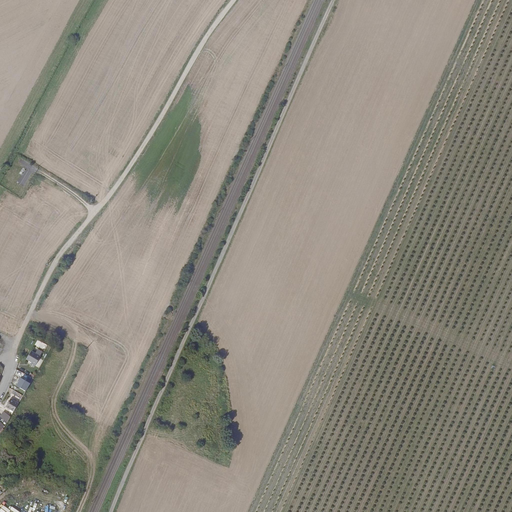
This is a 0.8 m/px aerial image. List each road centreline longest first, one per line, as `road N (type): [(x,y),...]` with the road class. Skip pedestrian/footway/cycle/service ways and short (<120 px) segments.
road 1 (track): [(110,511),(333,0)]
road 2 (track): [(0,334),(19,341),(55,261),(132,166),(233,0)]
road 3 (track): [(29,316),(90,345),(70,393),(104,429),(77,511)]
road 4 (track): [(91,0),(0,164)]
